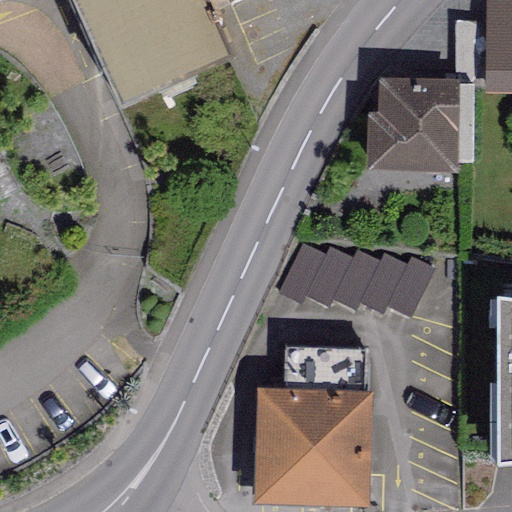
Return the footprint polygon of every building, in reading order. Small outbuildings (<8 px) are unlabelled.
[(0,0),(0,9),(24,0),(64,0),(122,128),(228,80),(204,25),(260,0),(0,0)] [(511,3),(485,4),(484,103),(511,102),(511,3)] [(458,90),(378,87),(377,122),(367,122),(365,182),(455,184),(458,90)] [(302,250),(297,301),(418,312),(422,261),(302,250)] [(511,317),(498,316),(497,482),(511,480),(511,317)] [(257,397),(253,511),(256,511),(368,511),(372,400),(364,400),(365,356),(285,353),(284,398),(257,397)]
